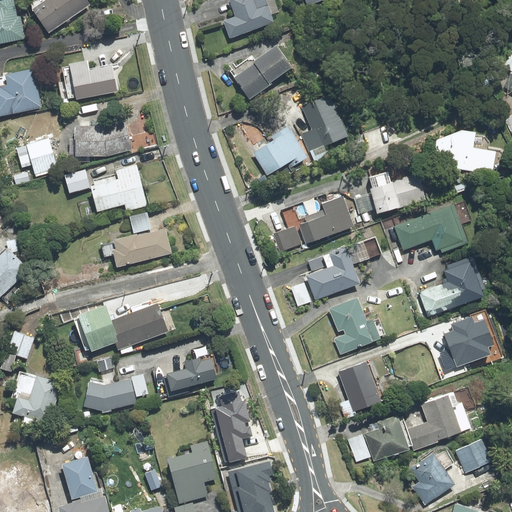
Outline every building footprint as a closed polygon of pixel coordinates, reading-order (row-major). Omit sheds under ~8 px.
[(14,0),(6,0),(0,1),(0,47),(22,43),(14,0)] [(95,0),(47,0),(35,9),(52,34),(98,4),(95,0)] [(227,21),(233,37),(275,22),(269,6),(260,9),(256,0),(233,0),(239,17),(227,21)] [(279,47),(235,78),(250,100),(295,68),(279,47)] [(91,62),(74,65),(80,100),(121,92),(116,65),(93,69),(91,62)] [(11,82),(0,84),(0,116),(42,110),(35,69),(9,73),(11,82)] [(306,134),(312,150),(349,134),(333,96),(303,109),(312,131),(306,134)] [(391,107),(371,108),(371,125),(391,125),(391,107)] [(130,128),(80,125),(78,156),(129,158),(130,128)] [(294,131),(257,153),(270,174),(289,163),(291,166),(308,155),(294,131)] [(444,138),(440,163),(489,171),(502,163),(505,150),(491,148),(492,141),(488,136),(461,132),(444,138)] [(53,138),(29,144),(37,174),(61,167),(53,138)] [(120,178),(95,185),(103,212),(127,205),(129,211),(152,204),(140,162),(117,169),(120,178)] [(88,167),(67,172),(72,194),(93,189),(88,167)] [(421,178),(374,190),(380,211),(427,199),(421,178)] [(371,194),(356,198),(360,213),(374,210),(371,194)] [(356,224),(346,198),(327,204),(331,214),(303,224),(310,241),(356,224)] [(469,241),(456,206),(398,227),(406,248),(435,238),(439,249),(444,247),(444,250),(469,241)] [(150,212),(132,217),(137,233),(155,228),(150,212)] [(302,242),(297,228),(276,236),(281,249),(302,242)] [(169,229),(120,240),(122,247),(114,249),(116,255),(119,268),(175,255),(169,229)] [(361,282),(348,246),(310,260),(316,275),(310,277),(318,297),(361,282)] [(9,248),(0,256),(0,299),(30,270),(9,248)] [(422,294),(429,314),(485,294),(483,287),(486,286),(475,257),(452,266),(454,271),(449,272),(453,283),(422,294)] [(312,301),(305,284),(293,288),(300,306),(312,301)] [(344,353),(382,337),(374,319),(369,321),(359,298),(332,310),(340,330),(346,328),(348,334),(338,339),(344,353)] [(110,304),(83,316),(75,319),(88,350),(96,347),(97,350),(119,341),(124,354),(136,349),(135,346),(176,329),(168,310),(162,313),(158,304),(155,305),(153,299),(132,308),(134,313),(117,321),(110,304)] [(28,359),(36,338),(17,330),(8,352),(20,357),(28,359)] [(190,367),(170,373),(176,393),(224,379),(216,355),(202,359),(201,356),(188,360),(190,367)] [(115,356),(99,359),(101,372),(117,369),(115,356)] [(370,362),(342,372),(355,410),(383,400),(370,362)] [(63,382),(22,370),(14,398),(21,400),(17,414),(28,417),(26,422),(38,425),(39,420),(51,423),(63,382)] [(114,409),(138,404),(136,397),(150,393),(146,375),(113,383),(92,378),(92,381),(86,406),(105,412),(105,413),(114,411),(114,409)] [(462,429),(449,393),(426,402),(432,420),(414,427),(419,443),(462,429)] [(238,409),(214,415),(223,451),(247,444),(238,409)] [(413,445),(402,413),(380,421),(382,428),(366,434),(375,458),(413,445)] [(372,456),(364,433),(349,438),(357,461),(372,456)] [(197,452),(170,459),(182,503),(210,496),(206,481),(219,478),(209,440),(195,443),(197,452)] [(483,440),(457,451),(465,470),(492,458),(483,440)] [(454,481),(435,453),(414,466),(424,481),(416,487),(425,501),(454,481)] [(100,489),(92,455),(65,461),(75,501),(62,504),(63,511),(111,511),(106,488),(100,489)] [(158,469),(145,473),(152,493),(164,489),(158,469)] [(257,511),(250,484),(230,489),(235,511),(257,511)] [(48,511),(48,507),(26,486),(21,492),(15,486),(0,501),(0,508),(4,511),(48,511)] [(197,511),(195,502),(175,507),(176,511),(197,511)]
